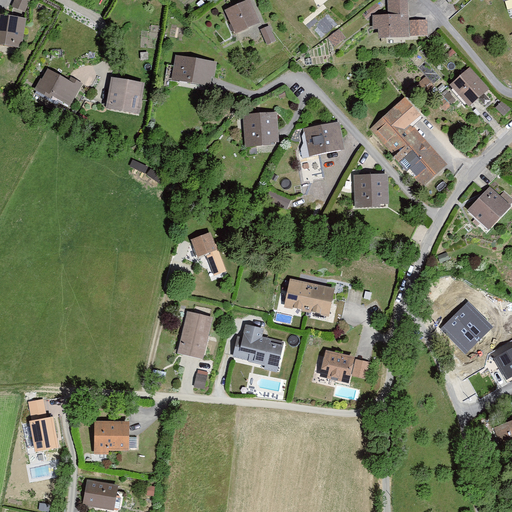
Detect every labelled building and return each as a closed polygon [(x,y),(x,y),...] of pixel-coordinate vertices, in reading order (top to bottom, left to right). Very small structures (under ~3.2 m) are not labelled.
[(30,0),(14,0),(12,7),(25,12),(30,0)] [(408,0),(402,0),(388,1),(388,17),(373,17),(373,31),(378,31),(378,41),(410,40),(408,0)] [(250,1),(225,12),(235,36),(260,26),(250,1)] [(362,16),(367,21),(381,9),(377,4),(362,16)] [(27,18),(0,14),(0,44),(22,48),(27,18)] [(428,21),(410,21),(411,39),(428,38),(428,21)] [(269,27),(261,31),(267,46),(276,42),(269,27)] [(339,30),(328,38),(334,47),(345,39),(339,30)] [(217,62),(177,55),(173,80),(213,86),(217,62)] [(489,89),(470,67),(450,85),(469,106),(489,89)] [(81,86),(48,70),(38,90),(71,106),(81,86)] [(146,83),(112,77),(106,108),(140,114),(146,83)] [(449,90),(438,101),(447,109),(458,98),(449,90)] [(421,116),(403,98),(368,132),(423,188),(447,164),(410,126),(421,116)] [(503,101),(495,108),(503,116),(511,109),(503,101)] [(277,113),(242,116),(245,149),(280,146),(277,113)] [(339,123),(303,131),(309,158),(345,150),(339,123)] [(133,160),(130,166),(145,173),(148,166),(133,160)] [(151,169),(147,175),(161,184),(165,178),(151,169)] [(388,173),(354,175),(355,208),(380,207),(380,204),(389,204),(388,173)] [(509,209),(489,190),(468,213),(487,231),(509,209)] [(211,234),(191,241),(198,260),(207,257),(218,252),(216,248),(211,234)] [(227,272),(217,248),(216,248),(218,252),(207,257),(214,277),(227,272)] [(440,264),(450,260),(447,252),(438,256),(440,264)] [(335,288),(290,279),(284,308),(329,317),(335,288)] [(468,301),(440,329),(466,355),(494,327),(468,301)] [(211,318),(186,313),(177,354),(202,360),(211,318)] [(243,337),(238,336),(233,358),(265,365),(264,369),(277,372),(284,342),(262,337),(264,328),(246,324),(243,337)] [(511,348),(494,359),(506,380),(511,377),(511,348)] [(355,357),(326,350),(320,376),(349,383),(355,357)] [(370,362),(356,359),(352,376),(367,380),(370,362)] [(208,372),(198,370),(194,387),(205,389),(208,372)] [(43,399),(30,401),(34,422),(47,419),(43,399)] [(34,422),(27,424),(33,454),(57,450),(51,419),(47,419),(34,422)] [(511,420),(493,428),(502,449),(511,444),(511,420)] [(131,423),(93,424),(94,453),(131,453),(131,423)] [(118,484),(86,480),(82,506),(115,510),(118,484)]
